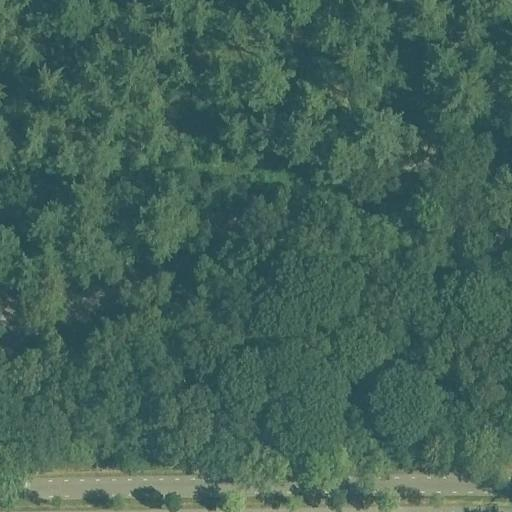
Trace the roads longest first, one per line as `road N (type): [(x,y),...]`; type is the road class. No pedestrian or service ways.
road 1 (unclassified): [(0,344),(511,139)]
road 2 (tertiary): [(511,482),(0,486)]
road 3 (track): [(440,168),(401,26),(366,0)]
